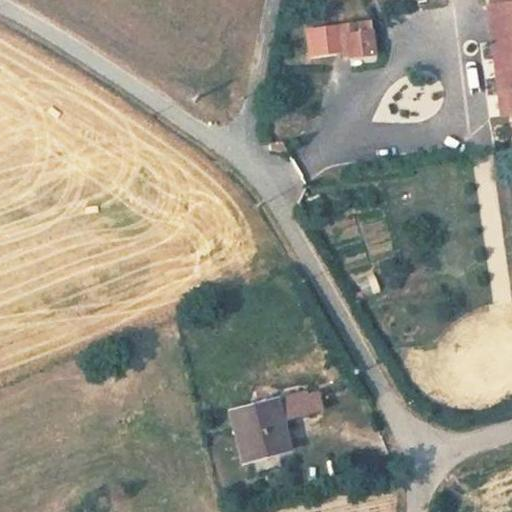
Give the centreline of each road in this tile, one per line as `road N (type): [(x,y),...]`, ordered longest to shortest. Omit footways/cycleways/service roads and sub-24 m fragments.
road 1 (residential): [(424,458),(317,263),(241,155)]
road 2 (residential): [(241,155),(0,4)]
road 3 (residential): [(241,155),(277,0)]
